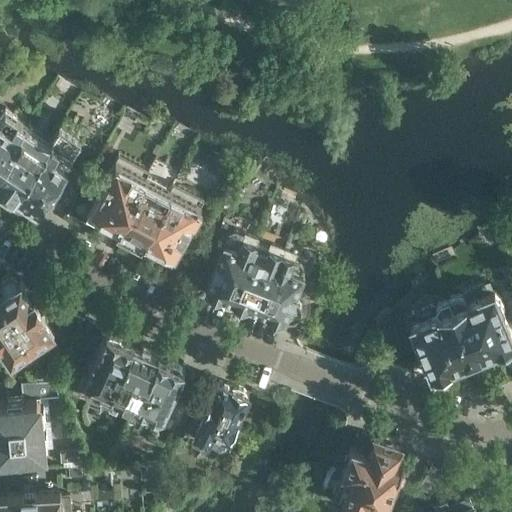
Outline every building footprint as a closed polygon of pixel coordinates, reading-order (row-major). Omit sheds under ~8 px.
[(0,160),(27,121),(6,106),(0,114),(0,113),(0,160)] [(66,159),(87,128),(65,114),(50,136),(15,188),(38,203),(67,160),(66,159)] [(0,177),(15,188),(50,136),(27,121),(0,160),(0,177)] [(117,230),(147,173),(149,168),(119,152),(106,175),(101,172),(85,203),(90,205),(89,207),(90,207),(87,213),(116,229),(117,230)] [(67,202),(85,176),(69,165),(51,191),(67,202)] [(141,242),(171,186),(147,173),(117,230),(141,242)] [(175,252),(204,197),(174,180),(171,186),(141,242),(142,243),(172,258),(175,252)] [(232,299),(256,240),(258,235),(245,229),(243,235),(238,233),(236,233),(235,233),(233,234),(231,235),(229,235),(227,237),(226,239),(225,241),(205,289),(208,290),(208,291),(209,292),(210,293),(211,295),(213,296),(215,296),(217,297),(219,296),(221,295),(232,299)] [(258,310),(284,245),(271,240),(269,245),(256,240),(232,299),(234,300),(235,302),(236,304),(237,305),(239,306),(241,307),(243,307),(245,306),(247,305),(258,310)] [(294,297),(304,272),(303,272),(304,271),(304,269),(304,268),(304,266),(304,265),(303,264),(303,263),(302,261),(301,259),(299,258),(294,256),(296,250),(284,245),(258,310),(269,314),(269,316),(270,317),(272,318),(273,320),(275,320),(278,321),(279,320),(280,320),(282,319),(285,320),(287,320),(288,321),(291,321),(292,321),(294,320),(296,319),(297,318),(298,318),(299,316),(300,315),(301,313),(301,312),(302,310),(302,308),(301,306),(301,305),(300,303),(299,302),(299,301),(297,299),(295,298),(294,297)] [(43,312),(47,309),(36,293),(32,296),(21,279),(18,281),(15,277),(10,276),(0,283),(0,295),(33,343),(54,329),(43,312)] [(511,332),(504,313),(503,305),(500,297),(494,291),(494,290),(467,301),(465,296),(457,294),(448,297),(474,358),(497,348),(500,349),(502,349),(504,348),(506,347),(509,346),(511,345),(511,343),(511,332)] [(33,343),(0,295),(0,341),(11,358),(33,343)] [(474,358),(448,297),(440,301),(435,308),(408,319),(411,325),(411,333),(414,341),(420,347),(432,375),(435,374),(438,374),(440,374),(441,374),(444,373),(446,372),(448,370),(450,369),(451,367),(474,358)] [(132,408),(158,352),(133,340),(133,339),(107,327),(79,387),(118,405),(119,402),(132,408)] [(163,411),(185,363),(158,351),(158,352),(132,408),(130,411),(143,418),(150,404),(163,411)] [(53,446),(47,394),(58,393),(53,379),(21,382),(22,395),(7,396),(7,398),(0,398),(0,451),(12,450),(13,452),(28,450),(28,448),(53,446)] [(239,414),(249,393),(247,392),(247,391),(243,387),(238,385),(233,384),(232,385),(220,379),(212,395),(211,395),(205,410),(194,433),(220,445),(225,444),(229,435),(230,436),(231,433),(239,417),(240,414),(239,414)] [(179,431),(192,402),(180,397),(166,426),(179,431)] [(403,473),(405,468),(404,468),(404,465),(404,464),(402,464),(402,463),(395,460),(400,446),(393,443),(393,442),(382,438),(381,439),(374,436),(369,450),(352,444),(349,451),(346,453),(345,453),(343,458),(344,458),(344,462),(345,462),(342,469),(339,467),(332,473),(327,484),(328,484),(329,492),(329,493),(333,494),(333,495),(342,498),(341,499),(365,508),(368,501),(385,507),(398,475),(400,475),(402,473),(403,473)] [(81,458),(80,448),(61,450),(62,460),(81,458)] [(87,475),(86,460),(59,462),(60,477),(87,475)] [(430,495),(442,472),(431,467),(419,489),(430,495)] [(71,511),(70,490),(0,493),(0,511),(71,511)] [(475,511),(472,505),(469,496),(449,505),(447,499),(435,504),(437,510),(435,511),(475,511)]
